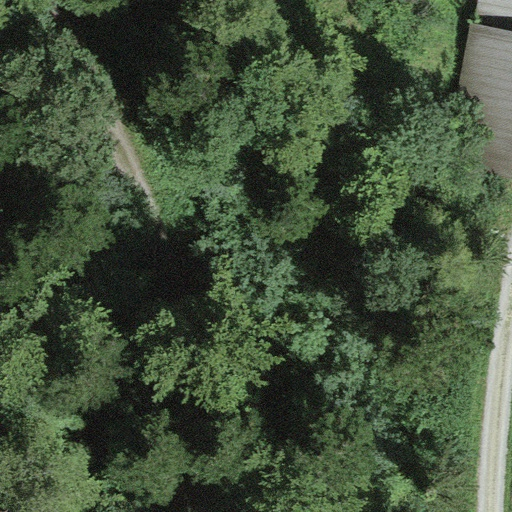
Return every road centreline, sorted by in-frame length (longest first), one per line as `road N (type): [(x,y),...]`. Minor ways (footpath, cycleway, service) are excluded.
road 1 (track): [(194,511),(189,320),(127,179),(29,0)]
road 2 (track): [(511,262),(485,511)]
